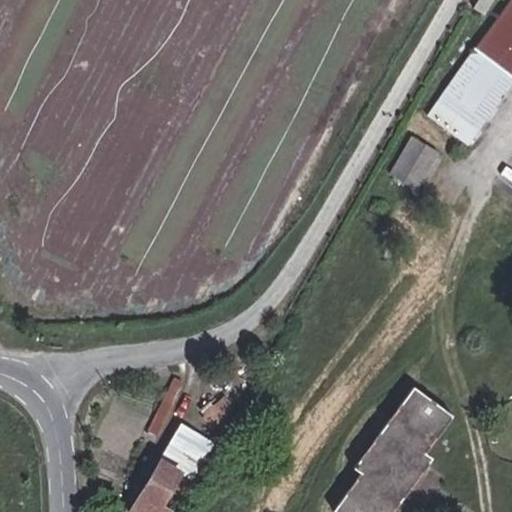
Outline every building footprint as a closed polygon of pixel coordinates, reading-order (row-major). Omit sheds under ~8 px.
[(511,0),(508,0),(473,49),(471,51),(511,82),(511,0)] [(511,86),(511,82),(471,51),(441,91),(483,122),(511,86)] [(441,91),(431,104),(473,136),(483,122),(441,91)] [(407,143),(387,181),(413,196),(434,159),(407,143)] [(156,435),(183,382),(175,377),(148,431),(156,435)] [(424,452),(451,414),(412,387),(353,467),(360,472),(333,509),(336,511),(391,511),(431,457),(424,452)] [(189,478),(210,444),(180,427),(133,508),(140,511),(155,511),(179,472),(189,478)]
